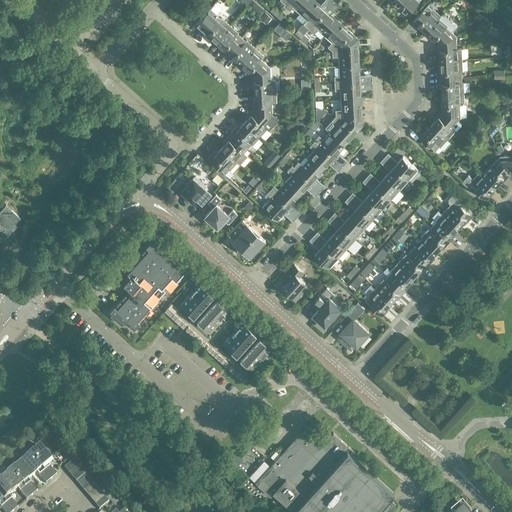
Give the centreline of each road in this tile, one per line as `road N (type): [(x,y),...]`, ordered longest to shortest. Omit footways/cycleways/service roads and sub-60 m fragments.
road 1 (residential): [(352,379),(511,202)]
road 2 (residential): [(56,284),(129,355),(148,357),(163,343),(232,404)]
road 3 (residential): [(232,404),(300,382),(401,477)]
road 4 (residential): [(177,146),(197,141),(231,102),(230,82),(150,9)]
road 5 (residential): [(250,287),(381,143)]
road 6 (residential): [(381,143),(418,100),(416,59),(373,18)]
road 7 (tertiary): [(352,379),(250,287)]
road 8 (tertiary): [(250,287),(169,214),(144,204)]
road 9 (residential): [(381,143),(373,18)]
road 10 (tertiary): [(56,284),(123,209),(144,204)]
